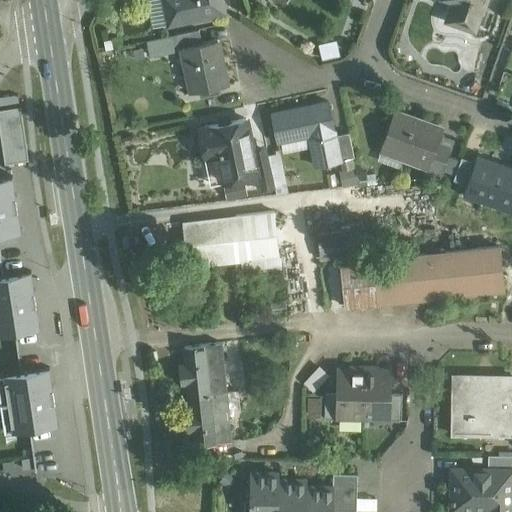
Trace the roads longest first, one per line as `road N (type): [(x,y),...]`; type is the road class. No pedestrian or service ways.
road 1 (tertiary): [(120,511),(46,15)]
road 2 (residential): [(511,338),(424,338),(422,434),(409,479)]
road 3 (residential): [(361,74),(511,127)]
